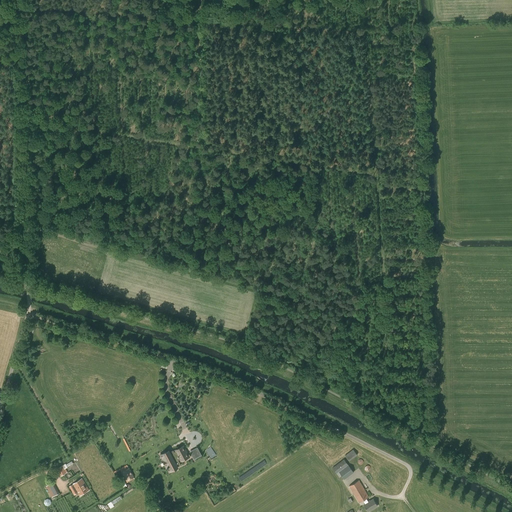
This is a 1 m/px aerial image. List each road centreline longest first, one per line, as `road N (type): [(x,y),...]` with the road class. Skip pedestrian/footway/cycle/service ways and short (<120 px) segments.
road 1 (unclassified): [(405,501),(408,467),(347,434),(242,384),(28,312)]
road 2 (track): [(20,0),(28,284)]
